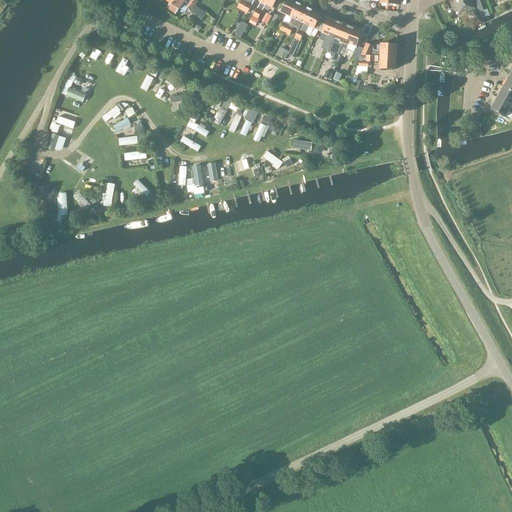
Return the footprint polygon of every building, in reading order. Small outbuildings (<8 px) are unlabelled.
[(179,9),(185,13),(189,8),(192,10),(197,13),(196,16),(201,19),(206,13),(195,6),(186,0),(165,0),(165,1),(170,3),(166,8),(175,14),(179,9)] [(242,0),(237,8),(242,11),(247,0),(242,0)] [(254,0),(257,0),(261,2),(262,0),(247,0),(242,11),(247,13),(254,0)] [(276,0),(262,0),(261,2),(253,17),(257,19),(266,4),(272,8),(276,0)] [(279,31),(284,33),(292,18),(298,4),(289,0),(286,0),(280,12),(287,15),(283,23),(279,31)] [(475,9),(472,0),(452,0),(458,14),(475,9)] [(487,9),(484,0),(477,0),(476,1),(480,12),(487,9)] [(289,36),(293,28),(298,31),(302,23),(303,23),(309,9),(298,4),(292,18),(284,33),(289,36)] [(289,63),(296,48),(298,43),(300,41),(301,37),(304,33),(305,31),(315,35),(321,23),(317,21),(320,15),(309,9),(303,23),(302,23),(298,31),(291,45),(288,52),(285,59),(284,60),(289,63)] [(274,15),(269,26),(275,29),(281,18),(274,15)] [(321,47),(328,51),(333,40),(339,23),(328,18),(319,39),(324,41),(321,47)] [(138,35),(146,33),(144,22),(136,24),(138,35)] [(339,23),(333,40),(328,51),(334,53),(332,59),(338,62),(341,56),(339,55),(350,27),(339,23)] [(349,46),(348,45),(349,44),(356,47),(356,46),(362,32),(350,27),(339,55),(341,56),(344,57),(345,57),(348,50),(347,50),(349,46)] [(268,44),(260,40),(257,45),(265,49),(268,44)] [(366,44),(364,49),(361,56),(366,56),(378,56),(396,57),(397,45),(381,44),(381,51),(373,50),(373,47),(366,44)] [(352,58),(358,60),(361,56),(364,49),(356,46),(356,47),(352,58)] [(97,61),(100,49),(92,47),(88,58),(97,61)] [(277,55),(285,59),(288,52),(280,48),(277,55)] [(361,56),(358,60),(359,65),(358,65),(355,73),(367,74),(367,68),(371,68),(371,62),(374,62),(380,62),(380,69),(380,71),(385,71),(385,69),(396,70),(396,57),(378,56),(366,56),(361,56)] [(125,69),(136,71),(137,61),(127,59),(125,69)] [(148,92),(154,77),(146,74),(140,89),(148,92)] [(159,99),(168,84),(160,80),(152,94),(159,99)] [(68,87),(65,96),(80,101),(83,92),(68,87)] [(511,106),(511,91),(504,87),(498,98),(511,106)] [(506,117),(511,106),(498,98),(491,109),(506,117)] [(126,116),(134,113),(131,106),(123,109),(126,116)] [(218,106),(211,121),(218,125),(226,109),(218,106)] [(227,127),(233,129),(239,112),(232,110),(227,127)] [(55,131),(58,124),(71,129),(74,120),(55,113),(49,129),(55,131)] [(116,134),(130,127),(124,115),(110,122),(116,134)] [(185,123),(193,124),(194,117),(186,116),(185,123)] [(244,135),(251,122),(244,119),(238,132),(244,135)] [(258,142),(266,125),(259,121),(250,138),(258,142)] [(203,136),(208,130),(196,122),(192,129),(203,136)] [(58,136),(52,134),(47,150),(53,152),(58,136)] [(118,146),(133,143),(131,134),(116,137),(118,146)] [(181,134),(177,140),(196,151),(200,144),(181,134)] [(310,146),(310,139),(291,137),(290,144),(310,146)] [(315,140),(312,149),(319,151),(322,142),(315,140)] [(277,168),(282,160),(264,148),(259,156),(277,168)] [(122,160),(144,159),(144,150),(122,151),(122,160)] [(239,154),(244,170),(237,172),(240,179),(253,174),(245,152),(239,154)] [(227,157),(221,158),(225,174),(215,177),(217,185),(233,181),(227,157)] [(205,179),(204,170),(198,170),(198,163),(192,163),(193,181),(206,181),(207,186),(214,186),(214,178),(205,179)] [(128,174),(145,173),(144,165),(128,166),(128,174)] [(144,196),(149,191),(136,177),(131,182),(144,196)] [(105,180),(101,197),(110,199),(113,182),(105,180)] [(184,183),(180,191),(187,195),(191,187),(184,183)] [(71,196),(85,209),(90,204),(76,190),(71,196)] [(99,205),(92,208),(95,214),(101,211),(99,205)]
